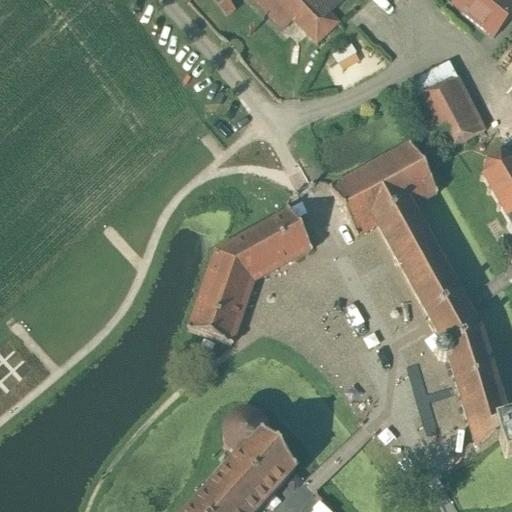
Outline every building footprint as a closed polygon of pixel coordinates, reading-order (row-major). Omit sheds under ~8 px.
[(223,0),(208,0),(206,3),(224,16),(232,6),(223,0)] [(252,0),(281,31),(295,24),(307,36),(329,15),(344,1),(343,0),(252,0)] [(511,14),(511,0),(454,0),(450,6),(492,40),(511,14)] [(329,15),(307,36),(316,48),(340,27),(329,15)] [(448,65),(405,87),(413,102),(456,80),(448,65)] [(456,80),(413,102),(440,156),(483,133),(456,80)] [(436,195),(408,146),(335,187),(328,190),(355,239),(375,227),(431,327),(444,350),(476,455),(498,440),(500,445),(504,459),(511,456),(511,422),(507,424),(480,334),(466,306),(411,208),(436,195)] [(511,237),(511,236),(511,161),(511,162),(500,159),(500,155),(497,155),(497,159),(495,160),(493,160),(491,160),(489,162),(489,164),(487,165),(484,163),(482,166),(485,168),(482,178),(479,179),(479,183),(483,182),(488,192),(485,193),(487,196),(490,195),(498,208),(495,210),(496,213),(499,211),(508,226),(505,228),(511,237)] [(214,253),(187,333),(230,347),(252,285),(310,252),(288,213),(286,214),(214,253)] [(249,416),(239,415),(231,419),(224,428),(222,435),(224,447),(228,453),(235,460),(189,511),(262,511),(280,493),(297,475),(266,445),(267,434),(264,426),(258,419),(249,416)]
